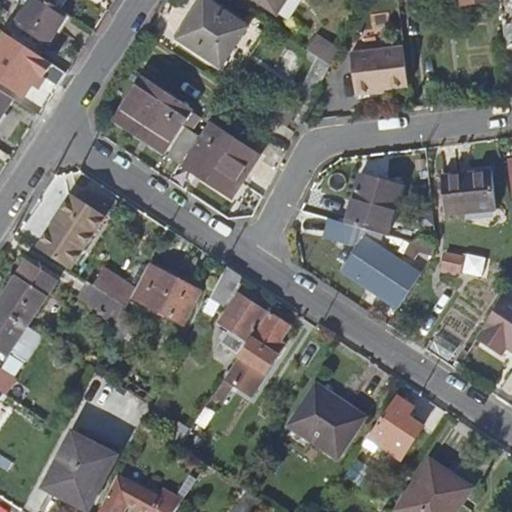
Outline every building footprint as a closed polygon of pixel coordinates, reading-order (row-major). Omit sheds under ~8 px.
[(9,0),(8,3),(19,10),(25,0),(9,0)] [(41,55),(68,14),(53,4),(47,0),(34,0),(11,36),(41,55)] [(210,0),(186,38),(225,64),(251,25),(214,0),(210,0)] [(266,0),(293,18),(304,0),(266,0)] [(507,47),(511,45),(511,3),(501,5),(507,47)] [(332,60),(339,46),(318,35),(311,49),(332,60)] [(408,86),(403,46),(350,52),(355,95),(372,93),(372,90),(408,86)] [(30,49),(7,82),(27,96),(35,85),(40,89),(47,79),(60,87),(68,75),(41,55),(30,49)] [(116,120),(165,152),(191,110),(142,79),(116,120)] [(0,123),(15,101),(0,91),(0,123)] [(187,165),(234,196),(260,155),(213,125),(187,165)] [(184,144),(175,158),(182,163),(192,148),(184,144)] [(492,172),(443,177),(447,216),(497,210),(492,172)] [(360,176),(347,224),(384,235),(386,236),(400,186),(360,176)] [(73,195),(38,249),(71,270),(106,218),(73,195)] [(343,222),(339,237),(361,244),(365,238),(380,249),(384,235),(347,224),(343,222)] [(361,244),(343,270),(391,302),(412,271),(380,249),(365,238),(361,244)] [(421,238),(417,251),(433,255),(438,242),(421,238)] [(502,261),(466,255),(466,258),(446,255),(443,268),(462,272),(463,270),(501,276),(502,261)] [(28,262),(0,303),(0,307),(29,327),(59,282),(28,262)] [(200,292),(149,265),(136,290),(132,298),(148,306),(146,310),(158,316),(160,312),(184,324),(200,292)] [(226,266),(210,299),(222,305),(241,276),(226,266)] [(132,298),(136,290),(118,278),(108,271),(97,288),(127,308),(132,298)] [(119,324),(127,308),(97,288),(92,285),(84,297),(104,311),(102,315),(119,324)] [(511,296),(505,292),(476,339),(495,351),(500,344),(511,351),(511,296)] [(239,296),(221,323),(247,340),(265,313),(239,296)] [(0,307),(0,350),(9,357),(11,353),(28,363),(45,337),(29,327),(0,307)] [(271,351),(288,325),(269,313),(239,358),(237,362),(225,380),(251,397),(278,355),(271,351)] [(0,364),(0,387),(9,394),(20,377),(0,364)] [(290,426),(337,456),(362,417),(315,387),(290,426)] [(382,417),(368,438),(400,459),(422,426),(406,416),(412,408),(398,398),(384,418),(382,417)] [(75,437),(48,487),(88,506),(114,457),(75,437)] [(348,469),(363,479),(368,470),(353,460),(348,469)] [(431,461),(398,510),(401,511),(456,511),(471,489),(431,461)] [(395,464),(380,487),(391,495),(406,472),(395,464)] [(241,501),(233,511),(253,511),(261,501),(235,483),(206,466),(199,475),(241,501)] [(119,474),(99,511),(124,511),(128,504),(144,511),(175,511),(185,497),(167,487),(163,496),(119,474)]
